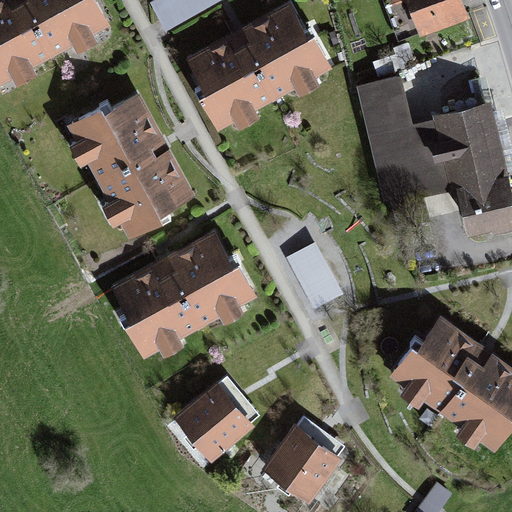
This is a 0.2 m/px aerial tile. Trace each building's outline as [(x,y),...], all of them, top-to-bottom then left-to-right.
[(0,0),(0,82),(12,76),(16,83),(39,71),(35,64),(74,43),(78,50),(98,40),(94,33),(113,22),(101,0),(0,0)] [(152,0),(151,1),(165,30),(219,0),(152,0)] [(292,0),(291,0),(187,56),(217,130),(234,120),(239,128),(261,116),(258,108),(296,87),(300,95),(322,83),(319,75),(334,66),(316,31),(310,33),(292,0)] [(384,0),(399,40),(420,32),(421,34),(471,18),(464,0),(384,0)] [(403,73),(358,84),(387,203),(458,186),(469,232),(494,227),(495,231),(511,226),(511,174),(492,99),(434,112),(435,117),(414,121),(403,73)] [(102,104),(67,122),(76,138),(69,142),(81,163),(88,160),(109,198),(102,202),(112,224),(121,220),(130,236),(164,218),(161,213),(197,194),(140,90),(104,109),(102,104)] [(216,228),(112,284),(131,319),(125,323),(143,357),(161,348),(164,354),(185,343),(182,337),(222,315),(225,321),(244,310),(241,304),(260,294),(242,260),(234,263),(216,228)] [(320,239),(288,255),(315,307),(346,292),(320,239)] [(421,345),(416,342),(390,374),(406,386),(403,391),(421,405),(425,399),(463,426),(458,433),(477,445),(481,438),(495,448),(511,427),(511,363),(442,313),(421,345)] [(217,378),(174,415),(212,461),(257,424),(253,420),(261,414),(227,374),(219,380),(217,378)] [(295,420),(262,467),(310,502),(344,456),(341,453),(346,445),(305,414),(299,423),(295,420)] [(438,511),(454,492),(438,481),(417,509),(422,511),(438,511)]
